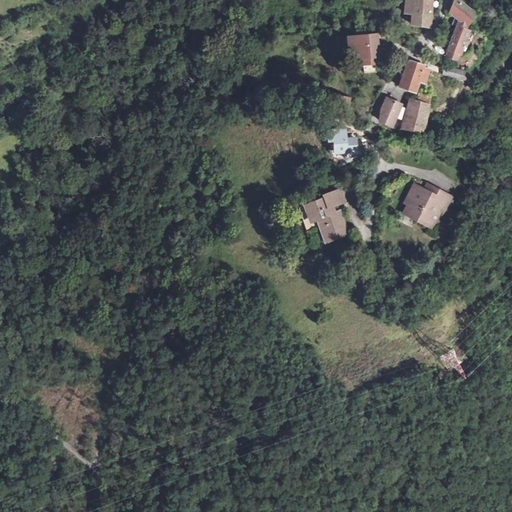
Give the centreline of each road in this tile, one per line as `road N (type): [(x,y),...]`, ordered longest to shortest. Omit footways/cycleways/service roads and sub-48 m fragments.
road 1 (residential): [(441,0),(368,123),(361,230)]
road 2 (track): [(0,387),(152,511)]
